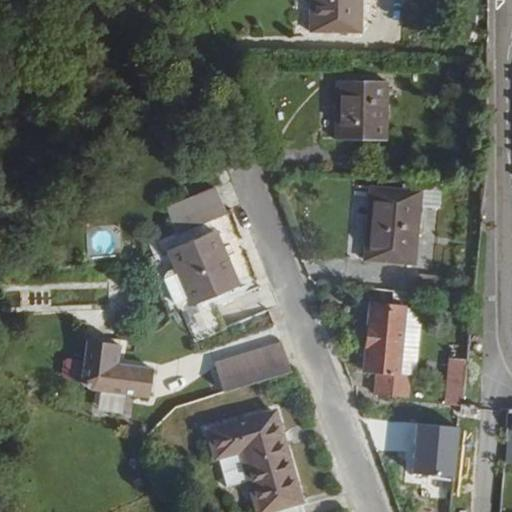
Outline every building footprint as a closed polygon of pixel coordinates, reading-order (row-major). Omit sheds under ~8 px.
[(363,0),(312,0),(312,23),(362,26),(363,0)] [(387,131),(390,76),(339,73),(336,129),(387,131)] [(404,182),(371,176),(362,247),(410,254),(416,204),(437,207),(439,179),(405,174),(404,182)] [(219,205),(212,183),(167,199),(175,222),(219,205)] [(201,292),(246,275),(230,232),(186,248),(201,292)] [(163,274),(176,307),(188,302),(175,270),(163,274)] [(246,275),(201,292),(204,306),(251,289),(246,275)] [(418,275),(417,287),(419,287),(449,291),(450,279),(418,275)] [(417,287),(388,283),(386,293),(398,294),(419,297),(419,287),(417,287)] [(398,294),(386,293),(367,290),(357,370),(375,372),(372,394),(404,398),(406,377),(389,375),(398,294)] [(410,377),(419,297),(398,294),(389,375),(406,377),(410,377)] [(210,306),(192,309),(197,334),(215,331),(210,306)] [(465,383),(469,333),(448,330),(443,381),(465,383)] [(225,394),(293,374),(283,341),(215,361),(225,394)] [(155,356),(87,347),(84,369),(94,376),(137,382),(136,391),(147,393),(155,356)] [(79,380),(82,361),(65,358),(62,377),(79,380)] [(463,407),(463,401),(465,383),(443,381),(441,404),(463,407)] [(296,488),(273,401),(207,417),(214,445),(239,439),(256,498),(296,488)]
